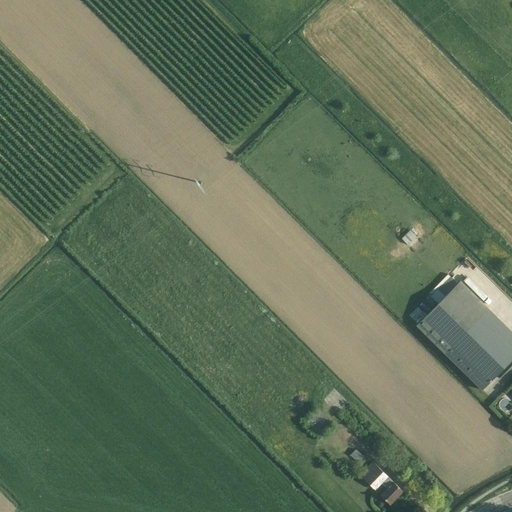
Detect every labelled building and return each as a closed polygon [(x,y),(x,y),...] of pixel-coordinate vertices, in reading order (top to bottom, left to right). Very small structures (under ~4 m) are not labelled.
[(406,243),(414,235),(408,229),(400,238),(406,243)] [(455,265),(460,277),(474,271),(469,259),(455,265)] [(511,360),(511,331),(461,281),(427,315),(423,311),(420,314),(423,318),(416,325),(482,391),(511,360)] [(511,314),(511,301),(503,294),(497,301),(511,314)] [(319,436),(332,422),(318,409),(305,422),(319,436)] [(350,455),(358,462),(364,456),(356,449),(350,455)] [(404,491),(394,482),(373,461),(360,475),(375,490),(381,483),(387,489),(381,495),(390,504),(404,491)]
